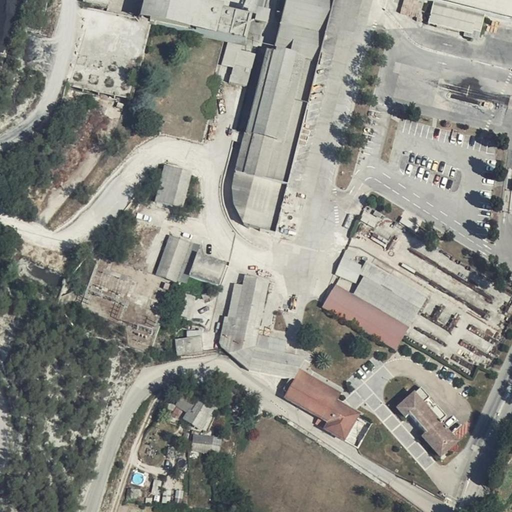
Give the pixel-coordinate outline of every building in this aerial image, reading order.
[(124,0),(143,4),(143,0),(151,0),(150,6),(196,17),(199,0),(211,0),(203,40),(252,52),(265,0),(124,0)] [(199,0),(196,17),(150,6),(140,46),(260,77),(279,0),(265,0),(252,52),(203,40),(211,0),(199,0)] [(279,0),(260,77),(228,213),(235,230),(240,240),(273,248),(337,0),(279,0)] [(511,0),(396,0),(432,9),(427,33),(469,44),(472,30),(483,33),(486,23),(511,30),(511,0)] [(472,30),(469,44),(480,46),(483,33),(472,30)] [(50,103),(41,100),(38,112),(47,115),(50,103)] [(157,198),(182,205),(192,172),(168,165),(157,198)] [(157,229),(134,221),(123,250),(146,259),(157,229)] [(176,282),(190,244),(172,237),(156,274),(176,282)] [(201,248),(190,244),(176,282),(187,286),(191,275),(198,257),(201,248)] [(359,285),(366,270),(357,265),(361,257),(350,251),(338,276),(359,285)] [(226,267),(198,257),(191,275),(219,287),(226,267)] [(335,295),(408,334),(415,323),(429,293),(369,263),(366,270),(359,285),(356,292),(341,284),(335,295)] [(316,424),(346,441),(358,415),(336,403),(341,396),(299,371),(304,360),(271,352),(272,342),(257,339),(266,282),(245,277),(229,327),(216,324),(215,330),(219,341),(227,348),(243,359),(250,364),(256,368),(261,370),(291,381),(284,394),(291,397),(288,403),(318,420),(316,424)] [(197,320),(199,296),(179,294),(176,317),(197,320)] [(397,351),(408,334),(335,295),(327,309),(397,351)] [(182,352),(198,352),(198,348),(205,347),(206,340),(184,339),(182,343),(182,352)] [(425,405),(418,397),(399,412),(406,420),(412,415),(429,434),(423,439),(440,460),(458,444),(441,423),(447,419),(431,400),(425,405)] [(202,403),(191,422),(201,427),(214,406),(205,399),(202,403)] [(184,417),(191,422),(202,403),(200,401),(197,406),(195,405),(192,410),(189,408),(184,417)] [(250,419),(263,416),(262,407),(248,409),(250,419)] [(194,449),(205,450),(205,438),(195,437),(194,449)] [(205,438),(205,450),(219,452),(220,439),(205,438)]
